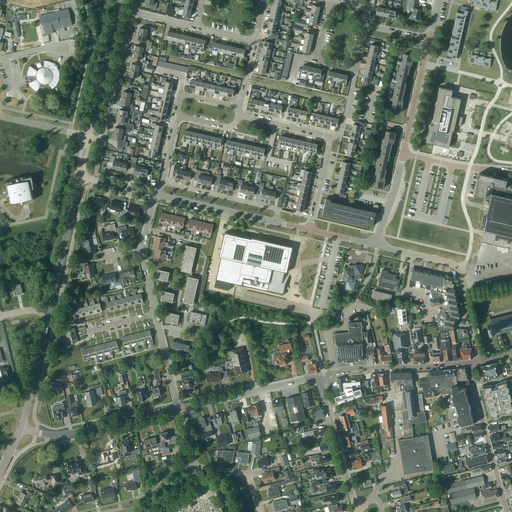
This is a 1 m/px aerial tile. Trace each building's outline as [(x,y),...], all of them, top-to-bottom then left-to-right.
[(154,0),(145,0),(145,3),(151,4),(150,8),(156,9),(157,3),(154,2),(154,0)] [(185,4),(184,7),(184,8),(191,10),(193,4),(185,2),(185,1),(181,0),(181,3),(185,4)] [(385,4),(384,4),(385,0),(382,0),(382,3),(383,4),(382,8),(377,7),(376,14),(382,16),(384,8),(385,8),(385,4)] [(411,0),(408,0),(407,7),(410,8),(409,10),(413,11),(413,14),(411,13),(410,18),(412,19),(412,18),(419,19),(421,10),(416,9),(418,1),(412,0),(411,0)] [(474,0),(474,6),(495,11),(497,2),(494,1),(494,2),(490,1),(490,0),(489,0),(486,0),(487,0),(485,0),(474,0)] [(312,6),(311,10),(311,11),(319,13),(320,7),(313,5),(313,4),(309,3),(308,5),(312,6)] [(382,16),(389,17),(391,9),(392,5),(389,5),(388,9),(385,8),(384,8),(382,16)] [(391,9),(389,17),(394,18),(396,11),(397,11),(398,7),(395,6),(395,10),(391,9)] [(447,55),(452,57),(456,57),(465,14),(467,15),(468,11),(468,8),(461,6),(460,13),(457,12),(447,55)] [(179,9),(183,10),(182,15),(190,16),(191,10),(184,8),(184,7),(180,7),(179,9)] [(72,25),(68,9),(39,16),(41,23),(42,22),(45,34),(48,34),(53,32),(54,32),(53,30),(64,27),(72,25)] [(311,12),(310,16),(310,17),(317,19),(319,13),(311,11),(311,10),(307,9),(307,12),(311,12)] [(310,17),(310,16),(306,15),(305,18),(309,19),(308,24),(316,25),(317,19),(310,17)] [(269,21),(269,22),(268,27),(276,29),(276,28),(277,24),(281,25),(281,23),(277,22),(277,23),(269,21)] [(140,28),(138,34),(147,35),(147,32),(151,33),(152,30),(155,31),(155,28),(150,27),(149,30),(140,28)] [(270,38),(277,40),(280,29),(276,28),(276,29),(268,27),(266,34),(270,35),(270,38)] [(172,45),(173,40),(174,33),(168,31),(166,39),(171,40),(170,44),(172,45)] [(307,32),(302,31),(302,33),(306,34),(305,38),(305,39),(312,40),(314,34),(306,32),(307,32)] [(146,42),(146,45),(151,46),(152,43),(149,42),(149,40),(146,39),(147,35),(138,34),(137,40),(146,42)] [(304,40),(303,44),(303,45),(311,47),(312,40),(305,39),(305,38),(304,38),(301,37),(301,38),(300,39),(304,40)] [(197,46),(198,46),(202,47),(201,51),(203,52),(204,47),(203,47),(205,40),(199,38),(197,46)] [(270,38),(269,42),(265,41),(263,47),(271,49),(271,48),(272,44),(276,45),(277,40),(270,38)] [(207,53),(212,54),(213,50),(217,51),(216,55),(219,55),(220,51),(219,51),(220,44),(214,42),(214,44),(209,42),(207,53)] [(303,45),(303,44),(299,43),(299,45),(303,46),(302,51),(309,53),(311,47),(303,45)] [(371,44),(369,51),(377,52),(377,51),(378,48),(382,48),(382,46),(378,45),(378,46),(371,44)] [(136,46),(134,52),(143,53),(143,50),(147,51),(148,48),(151,49),(151,46),(146,45),(145,48),(136,46)] [(237,56),(238,56),(242,57),(241,61),(243,61),(244,57),(243,57),(245,50),(239,48),(237,56)] [(142,60),(142,63),(147,64),(148,61),(145,60),(146,54),(143,53),(134,52),(133,58),(142,60)] [(409,70),(410,65),(411,65),(412,60),(411,59),(412,56),(413,56),(404,54),(403,61),(398,60),(397,64),(401,64),(399,72),(405,73),(408,74),(407,73),(407,70),(409,70)] [(468,63),(489,68),(491,59),(488,58),(488,59),(484,58),(484,57),(481,56),(481,57),(477,56),(477,55),(474,55),(470,54),(468,63)] [(29,83),(29,84),(32,88),(36,91),(37,91),(37,92),(41,83),(42,84),(44,84),(47,84),(48,83),(52,89),(55,86),(57,83),(59,79),(59,76),(59,72),(57,68),(57,67),(56,68),(54,65),(52,64),(52,63),(48,61),(44,61),(44,67),(42,67),(40,68),(38,70),(37,71),(30,66),(29,67),(28,71),(27,76),(29,76),(29,78),(30,80),(31,82),(28,83),(29,83)] [(132,63),(130,70),(139,71),(139,68),(143,69),(143,66),(146,67),(147,64),(142,63),(141,66),(132,63)] [(308,78),(309,74),(308,74),(309,66),(303,65),(301,73),(306,74),(305,78),(308,78)] [(267,67),(259,66),(257,72),(265,74),(266,69),(270,70),(271,67),(267,66),(267,67)] [(314,75),(315,76),(319,77),(318,81),(323,82),(325,73),(321,72),(322,69),(316,68),(314,75)] [(139,71),(130,70),(129,76),(136,77),(135,80),(143,82),(144,79),(141,78),(141,76),(138,75),(139,71)] [(334,84),(334,80),(333,80),(335,72),(329,71),(327,79),(332,80),(331,84),(334,84)] [(404,92),(402,92),(403,88),(404,88),(406,83),(404,82),(406,77),(404,77),(405,73),(399,72),(398,71),(396,79),(393,78),(392,82),(396,83),(395,90),(404,92)] [(340,81),(341,82),(344,83),(344,87),(346,87),(347,83),(346,83),(348,75),(341,74),(340,81)] [(371,77),(363,75),(362,81),(369,83),(370,83),(371,78),(375,79),(375,77),(371,76),(371,77)] [(189,87),(195,88),(197,81),(198,81),(199,77),(197,76),(196,80),(191,79),(189,87)] [(198,81),(197,81),(195,88),(201,90),(203,82),(204,82),(205,78),(203,77),(202,82),(198,81)] [(201,90),(207,91),(209,84),(210,84),(211,79),(209,79),(208,83),(204,82),(203,82),(201,90)] [(165,83),(164,87),(164,88),(172,90),(173,83),(166,81),(161,80),(161,82),(165,83)] [(216,85),(217,81),(215,80),(214,85),(210,84),(209,84),(207,91),(214,93),(215,85),(216,85)] [(214,93),(220,94),(221,86),(222,87),(223,82),(221,82),(220,86),(216,85),(215,85),(214,93)] [(220,94),(226,95),(228,88),(229,84),(227,83),(226,88),(222,87),(221,86),(220,94)] [(228,88),(226,95),(232,97),(234,90),(235,90),(236,85),(233,85),(232,89),(228,88)] [(164,89),(163,93),(163,94),(170,96),(172,90),(164,88),(164,87),(160,86),(159,88),(164,89)] [(432,118),(426,142),(449,147),(451,139),(453,130),(453,129),(454,129),(455,125),(461,126),(463,117),(457,116),(461,99),(454,97),(453,97),(451,96),(452,93),(454,94),(455,90),(439,87),(437,94),(438,94),(433,119),(432,118)] [(123,91),(122,97),(130,99),(131,96),(135,96),(135,94),(138,95),(139,91),(136,91),(136,90),(131,89),(130,93),(123,91)] [(393,101),(392,109),(401,111),(401,110),(399,110),(400,107),(401,107),(403,101),(402,101),(401,101),(403,96),(401,95),(402,92),(404,92),(395,90),(393,97),(390,96),(389,100),(393,101)] [(162,95),(161,99),(161,100),(169,102),(170,96),(163,94),(163,93),(158,92),(158,94),(162,95)] [(249,106),(256,108),(257,100),(258,100),(259,96),(257,95),(256,100),(251,99),(249,106)] [(130,105),(129,108),(135,109),(136,106),(132,106),(133,103),(130,102),(130,99),(122,97),(121,103),(130,105)] [(256,108),(262,109),(264,101),(265,102),(266,97),(263,97),(262,101),(258,100),(257,100),(256,108)] [(262,109),(268,110),(270,103),(271,103),(272,99),(266,97),(265,102),(264,101),(262,109)] [(161,101),(160,105),(160,106),(167,108),(169,102),(161,100),(161,99),(157,98),(156,100),(161,101)] [(268,110),(274,112),(276,104),(277,104),(278,100),(276,100),(275,104),(271,103),(270,103),(268,110)] [(281,105),(277,104),(276,104),(274,112),(281,113),(281,112),(284,112),(285,107),(283,106),(284,101),(282,101),(281,105)] [(159,107),(158,111),(158,112),(166,114),(167,108),(160,106),(160,105),(156,104),(155,106),(159,107)] [(287,115),(293,116),(295,109),(296,109),(297,104),(294,104),(293,108),(289,107),(287,115)] [(293,116),(294,116),(299,118),(301,110),(302,110),(303,106),(301,105),(300,110),(296,109),(295,109),(293,116)] [(306,111),(302,110),(301,110),(299,118),(306,119),(307,112),(308,112),(309,107),(307,107),(306,111)] [(138,110),(135,109),(129,108),(129,111),(119,109),(118,115),(126,117),(127,114),(130,114),(131,112),(134,113),(134,112),(138,113),(138,110)] [(158,112),(158,111),(154,110),(154,113),(158,114),(157,119),(164,120),(166,114),(158,112)] [(312,121),(318,122),(320,114),(321,115),(322,110),(320,110),(319,114),(314,113),(312,121)] [(318,122),(319,122),(324,123),(326,116),(327,116),(328,112),(326,111),(325,116),(321,115),(320,114),(318,122)] [(331,117),(327,116),(326,116),(324,123),(331,125),(332,117),(333,117),(334,113),(332,113),(331,117)] [(337,118),(333,117),(332,117),(331,125),(337,126),(338,119),(339,119),(340,114),(338,114),(337,118)] [(129,121),(130,118),(126,117),(118,115),(117,121),(123,123),(122,126),(131,127),(131,124),(128,124),(129,121)] [(353,124),(352,130),(359,132),(360,131),(360,127),(364,128),(366,123),(357,121),(356,124),(353,124)] [(155,126),(154,130),(154,131),(162,132),(163,126),(156,124),(151,123),(151,125),(155,126)] [(126,132),(127,130),(130,131),(131,127),(122,126),(122,129),(115,127),(114,133),(122,135),(123,132),(126,132)] [(154,132),(153,136),(153,137),(160,139),(162,132),(154,131),(154,130),(150,129),(149,131),(154,132)] [(184,138),(188,139),(189,139),(191,132),(185,130),(183,138),(182,137),(181,142),(183,143),(184,138)] [(396,133),(395,133),(386,131),(385,138),(380,137),(380,141),(383,141),(383,142),(381,149),(390,151),(389,150),(390,147),(391,147),(392,142),(393,142),(394,137),(393,136),(394,133),(396,133)] [(190,140),(194,140),(195,141),(197,133),(191,132),(189,139),(188,139),(187,143),(189,144),(190,140)] [(126,136),(122,135),(114,133),(113,139),(119,141),(117,148),(122,150),(123,146),(126,147),(127,142),(124,142),(126,136)] [(203,134),(197,133),(195,141),(194,140),(193,145),(196,145),(197,141),(201,142),(203,134)] [(209,136),(203,134),(201,142),(200,146),(202,147),(203,142),(207,143),(209,136)] [(152,138),(151,142),(151,143),(159,145),(160,139),(153,137),(153,136),(148,135),(148,137),(152,138)] [(215,137),(209,136),(207,143),(206,148),(208,148),(209,144),(213,145),(214,145),(215,137)] [(280,144),(284,145),(285,145),(286,137),(280,136),(279,143),(278,143),(277,148),(279,148),(280,144)] [(222,139),(215,137),(214,145),(213,145),(212,149),(214,150),(215,145),(220,146),(222,139)] [(286,145),(290,146),(291,146),(293,139),(286,137),(285,145),(284,145),(283,149),(285,149),(286,145)] [(299,140),(293,139),(291,146),(290,146),(289,150),(291,151),(292,146),(296,147),(297,148),(299,140)] [(227,148),(231,149),(232,149),(234,141),(228,140),(226,147),(225,147),(224,152),(226,152),(227,148)] [(305,141),(299,140),(297,148),(296,147),(295,152),(297,152),(298,148),(302,149),(303,149),(305,141)] [(151,144),(150,148),(150,149),(157,151),(159,145),(151,143),(151,142),(147,141),(146,143),(151,144)] [(233,154),(234,149),(237,150),(238,150),(240,143),(234,141),(232,149),(231,149),(230,153),(231,153),(230,156),(232,157),(233,154)] [(311,143),(305,141),(303,149),(302,149),(301,153),(304,154),(305,149),(309,150),(311,143)] [(240,151),(244,152),(246,144),(240,143),(238,150),(237,150),(236,155),(239,155),(240,151)] [(310,155),(311,151),(316,152),(317,144),(311,143),(309,150),(308,155),(307,160),(309,160),(310,155)] [(246,152),(250,153),(252,146),(246,144),(244,152),(243,156),(245,157),(246,152)] [(258,147),(252,146),(250,153),(249,157),(251,158),(252,154),(256,155),(257,155),(258,147)] [(150,149),(150,148),(146,147),(145,149),(149,151),(148,155),(155,157),(156,157),(157,151),(150,149)] [(265,149),(258,147),(257,155),(256,155),(255,159),(257,159),(258,155),(263,156),(265,149)] [(355,150),(347,149),(346,155),(354,157),(355,152),(359,153),(359,150),(355,149),(355,150)] [(390,151),(381,149),(379,156),(375,155),(374,159),(377,159),(376,167),(377,167),(383,168),(384,165),(385,165),(387,160),(388,160),(389,154),(388,154),(389,151),(390,151)] [(116,170),(118,171),(121,162),(114,160),(115,157),(111,156),(109,162),(113,163),(112,168),(116,169),(116,170)] [(127,166),(131,167),(132,161),(128,160),(127,163),(121,162),(118,171),(121,171),(122,170),(125,171),(127,166)] [(137,175),(140,176),(142,167),(135,165),(136,162),(132,161),(131,167),(134,168),(133,173),(137,174),(137,175)] [(147,176),(147,174),(151,175),(153,166),(148,164),(146,167),(146,168),(143,167),(144,165),(142,165),(142,167),(140,176),(143,176),(143,175),(147,176)] [(180,179),(183,180),(185,171),(178,169),(179,165),(175,165),(173,171),(177,172),(176,177),(180,178),(180,179)] [(341,167),(340,174),(347,175),(347,174),(348,171),(352,171),(353,169),(349,168),(349,169),(341,167)] [(383,188),(383,187),(381,187),(382,184),(383,184),(385,178),(384,178),(385,173),(384,172),(384,169),(386,169),(383,168),(377,167),(375,174),(372,174),(371,177),(375,178),(374,186),(383,188)] [(194,180),(196,169),(192,169),(191,172),(185,171),(183,180),(185,180),(186,179),(190,180),(191,175),(195,176),(194,180)] [(201,184),(204,185),(207,172),(204,171),(203,175),(199,174),(200,170),(196,169),(194,180),(198,181),(197,182),(201,183),(201,184)] [(313,172),(304,170),(303,177),(311,178),(311,175),(313,175),(313,172)] [(211,184),(215,184),(217,174),(213,173),(212,177),(209,176),(210,173),(207,172),(204,185),(207,185),(207,184),(211,185),(211,184)] [(494,177),(490,176),(479,173),(474,195),(484,198),(487,187),(489,187),(511,192),(511,179),(511,180),(511,178),(503,178),(503,177),(494,176),(494,177)] [(222,189),(225,189),(227,181),(220,179),(221,175),(217,174),(215,184),(219,185),(219,187),(222,188),(222,189)] [(32,176),(26,178),(3,182),(6,194),(8,193),(9,195),(11,204),(33,200),(31,188),(34,188),(32,176)] [(310,181),(311,181),(312,178),(311,178),(303,177),(302,179),(301,183),(309,185),(310,181)] [(233,185),(237,186),(239,179),(235,178),(234,182),(227,181),(225,189),(228,190),(228,189),(232,190),(233,185)] [(243,194),(246,194),(248,186),(242,184),(242,180),(239,179),(237,186),(241,186),(240,192),(244,193),(243,194)] [(260,184),(256,183),(255,187),(251,186),(252,183),(249,182),(248,186),(246,194),(249,195),(249,194),(253,195),(253,194),(257,195),(258,190),(260,184)] [(264,199),(267,199),(270,188),(267,187),(266,190),(263,189),(264,183),(260,182),(260,184),(258,190),(262,191),(261,197),(265,197),(264,199)] [(308,188),(310,188),(310,185),(309,185),(301,183),(300,190),(308,191),(308,188)] [(271,199),(274,200),(276,194),(280,195),(280,194),(281,190),(281,189),(277,188),(276,192),(272,191),(273,186),(271,186),(270,188),(267,199),(270,200),(271,199)] [(349,188),(345,187),(345,188),(337,186),(335,192),(343,194),(344,189),(348,190),(349,188)] [(307,194),(308,195),(309,192),(308,191),(300,190),(298,196),(306,198),(307,194)] [(490,201),(486,218),(481,227),(485,228),(484,230),(499,234),(498,238),(508,240),(509,236),(511,236),(511,198),(496,195),(495,195),(492,194),(490,201)] [(96,209),(105,211),(107,203),(104,203),(105,199),(94,196),(92,204),(97,205),(96,209)] [(305,201),(307,201),(307,198),(306,198),(298,196),(297,203),(305,204),(305,201)] [(374,204),(372,211),(331,201),(331,200),(327,199),(326,199),(325,201),(324,205),(323,210),(322,213),(368,225),(372,226),(374,219),(375,217),(375,213),(376,212),(377,212),(378,205),(374,204)] [(121,210),(123,203),(112,201),(110,209),(115,210),(115,213),(119,214),(119,216),(123,217),(124,211),(121,210)] [(304,207),(305,208),(306,205),(305,204),(297,203),(295,202),(294,205),(296,205),(295,209),(303,211),(304,207)] [(135,206),(129,205),(128,209),(125,209),(123,215),(131,217),(132,214),(139,216),(140,208),(135,207),(135,206)] [(167,214),(161,212),(159,222),(163,223),(163,226),(164,227),(167,214)] [(167,224),(171,225),(173,215),(167,214),(164,227),(166,227),(167,224)] [(171,225),(175,226),(174,229),(176,229),(179,216),(173,215),(171,225)] [(179,227),(183,228),(185,218),(179,216),(176,229),(178,230),(179,227)] [(196,220),(190,219),(187,229),(192,230),(191,233),(193,233),(196,220)] [(196,220),(193,233),(194,234),(195,231),(199,231),(201,222),(196,220)] [(204,236),(207,223),(201,222),(199,231),(203,232),(202,235),(204,236)] [(207,233),(211,234),(213,224),(207,223),(204,236),(206,236),(207,233)] [(102,234),(104,241),(115,238),(113,233),(116,232),(115,226),(111,227),(110,227),(111,232),(102,234)] [(126,226),(118,228),(119,233),(122,232),(124,238),(134,236),(133,228),(127,229),(126,226)] [(84,240),(87,252),(95,250),(92,238),(96,237),(95,232),(88,234),(89,239),(84,240)] [(220,257),(215,279),(215,282),(220,283),(220,280),(283,295),(286,283),(289,277),(284,276),(286,266),(290,247),(285,245),(251,237),(251,238),(224,232),(218,256),(220,257)] [(165,242),(166,238),(156,236),(154,242),(167,245),(168,243),(165,242)] [(154,242),(153,248),(156,249),(156,248),(163,250),(164,246),(167,247),(167,245),(154,242)] [(180,270),(190,273),(191,273),(191,272),(196,248),(192,247),(185,245),(180,270)] [(156,249),(155,254),(168,257),(168,255),(165,255),(166,251),(163,250),(156,248),(156,249)] [(155,254),(153,260),(163,263),(164,258),(167,259),(168,257),(155,254)] [(84,266),(87,278),(95,276),(92,264),(88,265),(87,261),(79,263),(80,267),(84,266)] [(346,280),(344,290),(353,292),(355,282),(355,279),(359,279),(361,274),(362,270),(363,271),(364,265),(359,264),(359,265),(355,264),(354,266),(348,265),(348,268),(344,267),(343,272),(344,272),(343,277),(346,278),(346,280)] [(132,266),(122,269),(122,272),(119,272),(120,278),(125,277),(125,276),(134,274),(132,266)] [(167,280),(167,282),(169,282),(171,275),(171,274),(169,273),(169,272),(158,269),(156,277),(156,278),(167,280)] [(378,285),(393,289),(396,275),(386,273),(386,271),(382,269),(378,285)] [(459,318),(460,313),(457,312),(459,307),(456,306),(457,301),(456,301),(457,298),(456,298),(456,295),(454,294),(455,289),(453,289),(454,283),(451,283),(453,277),(448,276),(447,277),(433,274),(417,271),(417,269),(415,269),(415,270),(412,270),(409,285),(430,289),(430,291),(431,299),(441,296),(442,296),(442,298),(445,298),(443,307),(442,309),(440,308),(439,314),(440,314),(438,325),(452,328),(455,317),(459,318)] [(191,273),(190,273),(190,275),(190,277),(189,276),(183,302),(193,304),(199,277),(191,275),(192,274),(192,272),(191,272),(191,273)] [(103,284),(114,282),(114,286),(120,285),(119,277),(116,278),(115,273),(101,276),(103,284)] [(22,294),(20,284),(13,286),(15,295),(22,294)] [(374,290),(372,298),(390,302),(392,294),(374,290)] [(133,292),(134,295),(136,304),(143,302),(141,294),(136,295),(135,291),(133,292)] [(172,302),(172,303),(174,304),(176,295),(174,295),(174,293),(163,291),(161,299),(172,302)] [(126,294),(127,297),(129,306),(136,304),(134,295),(129,297),(128,293),(126,294)] [(119,296),(120,299),(122,307),(129,306),(127,297),(122,299),(121,295),(119,296)] [(429,299),(431,307),(443,304),(441,296),(440,296),(431,299),(429,299)] [(120,299),(115,300),(114,297),(112,297),(113,301),(115,309),(122,307),(120,299)] [(115,309),(113,301),(108,302),(107,299),(105,299),(108,311),(115,309)] [(92,301),(92,305),(95,313),(102,311),(100,303),(95,304),(94,301),(92,301)] [(95,313),(92,305),(88,306),(87,303),(85,303),(86,307),(88,315),(95,313)] [(78,305),(79,309),(81,317),(88,315),(86,307),(81,308),(80,304),(78,305)] [(81,317),(79,309),(74,310),(73,306),(71,307),(74,319),(81,317)] [(397,309),(399,324),(407,323),(405,308),(397,309)] [(193,320),(200,321),(199,325),(204,326),(207,315),(192,312),(191,311),(188,322),(192,323),(193,320)] [(177,323),(177,325),(179,325),(181,318),(181,317),(179,316),(179,315),(168,312),(166,320),(166,321),(177,323)] [(511,313),(510,314),(510,313),(509,313),(510,315),(506,316),(505,315),(505,316),(501,317),(501,316),(500,316),(500,317),(496,318),(496,317),(495,318),(495,319),(491,320),(490,317),(490,318),(490,320),(491,325),(486,327),(488,333),(494,331),(495,334),(496,334),(496,333),(499,332),(499,333),(500,333),(500,332),(504,331),(504,332),(505,332),(505,331),(509,330),(509,331),(510,330),(511,328),(511,313)] [(344,332),(334,333),(335,344),(337,344),(339,360),(339,362),(346,361),(346,362),(350,362),(353,362),(356,361),(356,360),(363,360),(363,357),(362,348),(364,348),(361,322),(348,323),(349,332),(344,332)] [(64,338),(67,337),(76,335),(74,328),(66,330),(67,335),(63,335),(64,338)] [(456,329),(457,335),(457,339),(468,336),(468,333),(466,333),(467,330),(463,329),(463,330),(458,328),(457,329),(456,329)] [(457,335),(456,329),(451,330),(448,330),(449,337),(451,346),(453,361),(461,360),(458,344),(457,339),(457,335)] [(150,330),(143,332),(145,340),(150,339),(151,342),(153,342),(150,330)] [(415,343),(422,342),(420,330),(413,332),(414,337),(411,338),(412,343),(415,343)] [(449,337),(448,330),(440,332),(441,339),(449,337)] [(370,331),(363,332),(364,340),(366,355),(371,355),(373,364),(378,363),(375,346),(372,347),(370,331)] [(146,344),(145,340),(143,332),(136,334),(138,342),(143,341),(144,344),(146,344)] [(397,353),(399,363),(407,363),(404,347),(409,347),(407,332),(392,334),(394,345),(395,349),(395,348),(396,353),(397,353)] [(136,334),(129,335),(131,344),(136,342),(137,346),(139,345),(138,342),(136,334)] [(76,335),(67,337),(68,341),(65,342),(66,345),(77,342),(76,335)] [(131,344),(129,335),(122,337),(124,346),(129,344),(130,348),(132,347),(131,344)] [(450,348),(448,338),(441,339),(442,346),(444,362),(452,361),(450,348)] [(172,348),(188,351),(190,343),(173,339),(171,347),(172,348)] [(116,340),(109,342),(111,351),(116,349),(117,353),(119,352),(118,347),(116,340)] [(109,342),(102,344),(105,352),(109,351),(110,355),(112,354),(111,351),(109,342)] [(284,364),(288,363),(287,362),(288,362),(287,357),(286,357),(286,354),(288,354),(287,351),(292,350),(291,343),(278,345),(280,350),(274,352),(275,355),(274,355),(275,360),(274,360),(275,365),(278,364),(283,363),(284,363),(284,364)] [(102,344),(95,346),(98,354),(102,353),(103,356),(105,356),(105,352),(102,344)] [(463,348),(460,348),(462,359),(473,358),(471,348),(470,348),(471,348),(467,349),(466,347),(467,347),(467,345),(462,346),(463,348)] [(91,356),(95,355),(97,360),(99,359),(98,354),(95,346),(88,348),(91,356)] [(230,351),(233,366),(234,366),(235,369),(236,369),(237,374),(247,371),(245,363),(247,363),(244,347),(230,351)] [(377,348),(379,363),(392,363),(391,355),(383,355),(382,347),(377,348)] [(92,360),(91,356),(88,348),(81,350),(84,358),(88,357),(89,360),(92,360)] [(429,353),(429,357),(431,357),(431,363),(442,362),(440,352),(434,353),(433,351),(431,351),(431,353),(429,353)] [(425,356),(424,353),(413,353),(413,357),(414,363),(425,363),(425,356)] [(316,360),(317,363),(309,364),(311,373),(315,372),(319,371),(319,370),(320,369),(318,359),(316,360)] [(500,375),(496,362),(480,366),(484,379),(500,375)] [(6,367),(0,368),(0,381),(5,380),(5,379),(9,378),(6,367)] [(206,375),(208,382),(214,380),(214,381),(222,379),(220,375),(224,374),(222,367),(218,368),(219,372),(206,375)] [(464,367),(455,369),(457,380),(461,379),(461,381),(469,380),(465,368),(464,367)] [(440,394),(450,393),(457,391),(458,389),(457,380),(455,369),(444,370),(429,371),(430,381),(419,382),(419,385),(422,385),(424,397),(436,396),(436,392),(440,392),(440,394)] [(424,411),(415,412),(414,407),(415,407),(411,372),(390,373),(391,379),(395,408),(401,407),(404,428),(402,429),(404,439),(398,440),(404,474),(434,469),(428,434),(413,437),(411,423),(426,421),(424,411)] [(378,374),(379,386),(384,385),(386,385),(385,373),(378,374)] [(379,385),(377,374),(371,374),(372,386),(375,386),(375,388),(373,389),(373,393),(376,393),(380,392),(379,388),(379,385)] [(182,381),(184,389),(192,387),(191,382),(190,383),(190,381),(191,381),(191,379),(190,376),(184,378),(182,378),(182,381)] [(332,387),(332,389),(334,396),(336,404),(363,395),(360,388),(356,389),(356,387),(360,386),(360,378),(347,379),(347,378),(343,379),(343,377),(341,377),(341,378),(336,379),(337,381),(336,381),(334,382),(332,384),(332,387)] [(506,415),(511,413),(511,401),(510,394),(511,392),(511,379),(506,380),(506,379),(496,384),(497,386),(492,387),(491,385),(482,386),(491,419),(499,416),(499,414),(506,413),(506,415)] [(152,388),(154,397),(161,396),(160,391),(162,391),(160,386),(159,382),(156,383),(157,387),(152,388)] [(85,392),(86,394),(88,401),(86,401),(87,406),(89,406),(96,404),(93,392),(98,391),(99,395),(102,394),(101,387),(92,389),(92,391),(85,392)] [(450,393),(457,420),(459,427),(475,423),(465,387),(458,389),(457,391),(450,393)] [(147,396),(145,389),(136,391),(137,395),(138,395),(139,401),(146,399),(146,397),(147,396)] [(127,396),(126,390),(119,392),(120,396),(117,397),(115,397),(116,401),(118,401),(119,405),(126,404),(124,397),(127,396)] [(312,391),(302,393),(304,406),(315,404),(312,391)] [(71,395),(67,396),(69,405),(70,409),(71,416),(79,414),(77,407),(79,407),(78,405),(77,405),(76,402),(73,403),(71,395)] [(300,395),(286,398),(291,422),(305,419),(300,395)] [(382,401),(381,396),(376,396),(365,399),(367,405),(377,403),(377,402),(382,401)] [(281,398),(273,400),(274,407),(273,407),(274,411),(280,410),(280,411),(283,410),(281,405),(282,405),(281,398)] [(65,401),(61,402),(62,406),(58,407),(58,410),(53,411),(55,420),(63,418),(62,410),(67,409),(65,401)] [(262,416),(261,414),(258,404),(253,405),(254,406),(247,407),(249,413),(243,414),(246,422),(251,421),(250,417),(256,415),(257,417),(262,416)] [(384,428),(388,427),(388,431),(388,437),(392,436),(392,430),(391,427),(392,427),(391,421),(390,404),(381,405),(383,422),(384,428)] [(325,416),(322,407),(319,408),(319,406),(314,407),(315,412),(311,413),(313,418),(317,417),(317,418),(325,416)] [(230,414),(227,415),(229,422),(232,421),(233,423),(239,421),(239,419),(238,419),(240,419),(239,415),(238,415),(236,409),(229,411),(230,414)] [(347,415),(339,417),(341,423),(349,421),(348,417),(352,416),(351,413),(354,412),(353,409),(346,410),(347,415)] [(224,418),(222,413),(213,415),(215,420),(215,423),(224,421),(224,418)] [(204,429),(205,430),(206,430),(207,432),(205,432),(207,437),(214,434),(210,422),(207,423),(205,417),(199,419),(202,427),(203,427),(203,428),(204,429)] [(349,421),(341,423),(343,430),(351,428),(352,432),(359,431),(358,428),(357,423),(354,424),(350,425),(349,421)] [(487,427),(489,433),(506,428),(505,425),(501,426),(502,428),(500,428),(499,424),(487,427)] [(482,431),(480,425),(471,426),(471,427),(465,428),(466,430),(469,430),(472,429),(473,433),(482,431)] [(246,429),(249,439),(261,436),(258,426),(246,429)] [(305,437),(314,435),(315,438),(317,438),(319,437),(319,436),(325,434),(324,428),(317,430),(317,429),(304,432),(305,437)] [(164,446),(162,440),(169,439),(167,432),(160,433),(161,436),(157,437),(159,447),(164,446)] [(479,437),(483,436),(482,432),(474,434),(473,433),(466,435),(468,444),(474,442),(473,439),(475,439),(475,440),(479,439),(479,437)] [(236,436),(236,433),(232,434),(234,443),(243,440),(241,434),(236,436)] [(490,436),(491,442),(506,438),(505,434),(501,435),(501,436),(500,437),(499,433),(490,436)] [(227,434),(217,436),(220,446),(229,444),(227,434)] [(345,437),(348,446),(353,445),(358,443),(355,435),(351,436),(345,437)] [(156,437),(150,438),(152,448),(158,447),(157,441),(156,437)] [(492,443),(493,449),(502,447),(501,443),(511,440),(510,437),(496,441),(497,442),(492,443)] [(152,448),(150,438),(144,440),(146,449),(142,450),(143,454),(148,453),(147,449),(152,448)] [(251,449),(251,454),(255,454),(255,457),(260,455),(259,453),(261,440),(259,440),(258,440),(258,441),(256,441),(254,441),(254,443),(252,443),(251,443),(248,443),(247,449),(251,449)] [(124,448),(120,449),(121,453),(125,452),(128,451),(129,456),(135,455),(137,454),(140,453),(139,448),(136,449),(133,450),(131,450),(129,442),(123,443),(124,448)] [(361,445),(355,447),(356,449),(349,451),(350,457),(359,455),(358,453),(362,451),(362,450),(370,448),(369,443),(361,445)] [(328,444),(319,446),(312,448),(313,451),(318,449),(318,452),(329,449),(328,444)] [(468,448),(471,458),(487,453),(484,445),(476,447),(476,446),(468,448)] [(494,452),(496,457),(506,454),(505,451),(511,449),(511,445),(503,448),(504,449),(494,452)] [(467,446),(459,448),(461,454),(468,452),(467,446)] [(168,447),(161,448),(162,455),(170,453),(168,447)] [(218,451),(217,456),(225,457),(224,460),(228,461),(228,462),(231,463),(231,462),(231,461),(232,461),(233,451),(223,450),(218,451)] [(280,460),(279,461),(280,465),(288,463),(284,450),(283,450),(282,450),(284,456),(280,457),(280,460)] [(249,453),(237,452),(237,457),(241,457),(240,462),(244,463),(244,464),(244,465),(247,465),(247,464),(247,463),(248,463),(249,453)] [(106,453),(103,454),(103,456),(97,458),(98,465),(109,462),(108,459),(112,458),(112,460),(116,459),(114,453),(111,454),(111,455),(107,456),(106,453)] [(313,456),(309,457),(310,461),(312,460),(312,462),(316,460),(317,464),(321,463),(329,461),(328,455),(319,457),(318,454),(313,456)] [(361,461),(362,461),(366,460),(366,461),(369,461),(367,454),(365,455),(356,457),(357,459),(352,461),(353,467),(358,466),(359,468),(363,467),(361,461)] [(506,454),(496,457),(497,463),(506,461),(506,462),(511,460),(511,456),(507,458),(506,454)] [(466,460),(469,468),(488,463),(486,455),(466,460)] [(268,461),(267,456),(262,457),(262,459),(257,460),(259,468),(269,465),(271,464),(271,463),(271,461),(270,460),(268,461)] [(67,465),(66,465),(68,473),(71,472),(72,474),(76,474),(75,471),(78,470),(79,474),(90,472),(89,466),(82,467),(81,462),(72,464),(72,463),(68,464),(68,463),(67,463),(67,465)] [(442,466),(444,473),(455,470),(454,466),(458,465),(457,462),(453,463),(442,466)] [(473,473),(477,472),(481,470),(482,473),(491,470),(490,465),(480,467),(476,468),(472,470),(473,473)] [(264,481),(265,482),(274,480),(272,472),(280,470),(279,466),(267,469),(268,474),(263,475),(263,477),(262,477),(263,481),(264,481)] [(315,477),(318,476),(332,473),(332,472),(331,468),(327,469),(326,468),(320,470),(319,467),(313,468),(313,469),(310,469),(311,472),(313,472),(315,477)] [(318,476),(315,477),(316,480),(322,478),(323,481),(329,479),(329,478),(333,477),(332,473),(318,476)] [(34,482),(35,481),(36,483),(37,485),(38,486),(40,486),(41,487),(45,486),(44,481),(48,481),(46,474),(34,477),(35,479),(34,479),(34,482)] [(507,474),(501,476),(502,481),(508,480),(508,481),(507,481),(508,485),(511,484),(510,483),(511,482),(508,474),(507,474)] [(133,490),(137,489),(136,483),(139,482),(137,476),(134,477),(135,481),(125,483),(127,490),(133,489),(133,490)] [(484,484),(482,476),(446,485),(447,493),(484,484)] [(270,497),(280,494),(278,486),(286,484),(285,480),(271,484),(272,488),(268,489),(269,493),(268,493),(267,493),(268,497),(269,497),(270,497)] [(398,490),(392,492),(393,497),(401,495),(405,494),(405,493),(405,492),(407,492),(405,485),(406,485),(405,481),(393,484),(394,488),(397,487),(398,490)] [(101,490),(103,498),(115,496),(114,490),(117,490),(116,482),(112,483),(113,487),(101,490)] [(335,483),(326,485),(322,486),(323,490),(327,489),(328,492),(337,489),(335,483)] [(81,495),(83,503),(94,501),(93,495),(96,494),(95,487),(90,488),(91,493),(81,495)] [(448,494),(451,504),(476,498),(473,488),(448,494)] [(490,489),(481,492),(484,503),(494,500),(494,499),(498,497),(496,489),(490,491),(490,489)] [(25,494),(21,492),(18,497),(19,497),(17,502),(24,506),(29,496),(31,497),(32,493),(27,490),(25,494)] [(329,496),(324,498),(322,499),(322,502),(328,500),(329,503),(331,503),(340,501),(338,494),(329,496)] [(395,504),(398,511),(404,510),(408,509),(406,502),(410,501),(409,495),(400,498),(400,501),(396,502),(397,504),(395,504)] [(66,502),(54,510),(53,510),(52,509),(50,511),(64,511),(70,508),(73,505),(68,499),(65,501),(66,502)] [(273,502),(275,511),(285,508),(288,507),(286,499),(283,500),(283,499),(273,502)]
